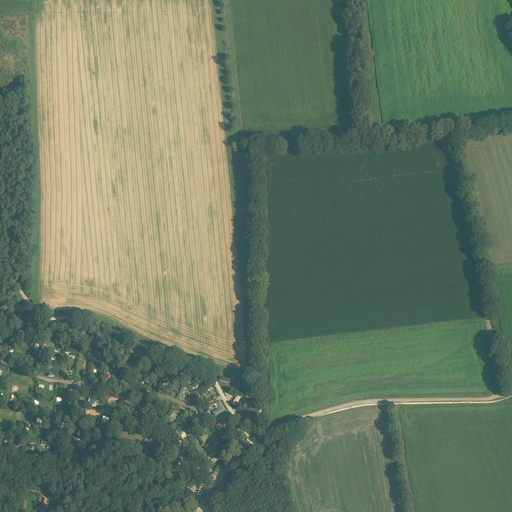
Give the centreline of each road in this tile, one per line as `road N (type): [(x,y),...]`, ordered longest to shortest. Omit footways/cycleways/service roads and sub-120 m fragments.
road 1 (track): [(251,443),(209,375),(87,320),(33,310)]
road 2 (track): [(251,443),(357,403),(511,395)]
road 3 (track): [(497,397),(449,138)]
road 4 (track): [(0,450),(174,472)]
road 5 (track): [(81,387),(110,392),(149,415),(161,428),(171,470)]
road 6 (track): [(0,403),(81,421),(81,387)]
